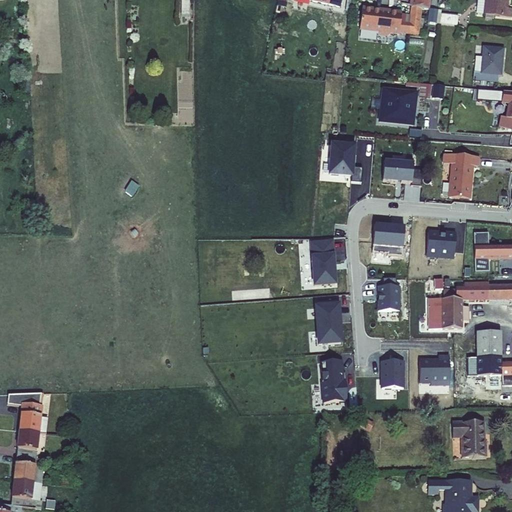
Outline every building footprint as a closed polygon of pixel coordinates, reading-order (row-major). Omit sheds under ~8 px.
[(189,0),(181,0),(181,15),(189,15),(189,0)] [(397,20),(395,32),(405,33),(423,35),(427,10),(434,11),(434,0),(418,0),(415,22),(397,20)] [(511,0),(484,0),(483,18),(489,18),(489,16),(511,18),(511,0)] [(446,9),(444,22),(462,25),(464,12),(446,9)] [(405,33),(404,40),(423,42),(423,35),(405,33)] [(478,71),(477,79),(503,82),(504,74),(506,75),(509,50),(490,47),(486,72),(478,71)] [(438,85),(428,84),(427,97),(437,99),(438,85)] [(421,94),(388,90),(385,122),(418,125),(421,94)] [(480,90),(479,103),(511,106),(511,109),(509,129),(511,128),(511,92),(507,92),(507,96),(497,95),(498,91),(480,90)] [(364,157),(365,147),(341,145),(338,174),(360,176),(359,183),(369,184),(371,169),(361,168),(362,157),(364,157)] [(460,165),(455,196),(475,200),(480,168),(487,169),(488,159),(451,153),(449,163),(460,165)] [(412,160),(393,159),(392,179),(400,179),(400,180),(405,181),(405,180),(420,181),(419,184),(430,185),(432,168),(422,168),(423,158),(412,157),(412,160)] [(409,229),(379,227),(377,255),(392,256),(392,258),(407,259),(409,229)] [(493,259),(511,259),(511,248),(493,247),(493,233),(478,233),(478,269),(493,269),(493,259)] [(445,236),(445,235),(433,234),(431,257),(459,259),(461,236),(451,235),(451,237),(445,236)] [(337,256),(317,258),(319,287),(340,286),(337,256)] [(402,281),(394,281),(394,289),(389,289),(389,314),(410,314),(410,289),(402,289),(402,281)] [(493,288),(493,283),(468,283),(468,289),(448,289),(448,301),(466,301),(493,301),(493,288)] [(511,287),(493,288),(493,301),(511,300),(511,287)] [(448,301),(432,301),(432,329),(466,329),(466,301),(448,301)] [(324,346),(346,344),(343,302),(320,303),(324,346)] [(505,334),(482,334),(482,338),(476,338),(476,348),(482,348),(482,359),(491,359),(506,359),(505,334)] [(506,364),(506,359),(491,359),(482,359),(472,359),(472,376),(482,376),(482,389),(506,389),(506,376),(506,364)] [(424,366),(424,388),(436,388),(436,391),(454,391),(454,362),(443,362),(443,366),(424,366)] [(347,363),(326,364),(327,384),(329,405),(352,403),(350,381),(348,381),(347,363)] [(408,363),(385,364),(386,372),(387,372),(387,390),(409,390),(408,363)] [(51,392),(18,393),(17,402),(32,404),(28,430),(48,432),(55,433),(57,418),(50,417),(51,407),(49,406),(51,392)] [(470,439),(470,459),(494,459),(494,442),(491,442),(491,424),(459,424),(460,439),(470,439)] [(28,430),(25,454),(45,457),(48,432),(28,430)] [(25,454),(22,479),(48,482),(51,465),(44,464),(45,457),(25,454)] [(22,479),(19,504),(30,506),(45,508),(48,482),(22,479)] [(446,508),(445,511),(476,511),(477,508),(480,508),(479,482),(436,483),(436,498),(447,497),(447,493),(454,493),(454,508),(446,508)] [(0,501),(0,511),(28,511),(30,506),(19,504),(0,501)]
